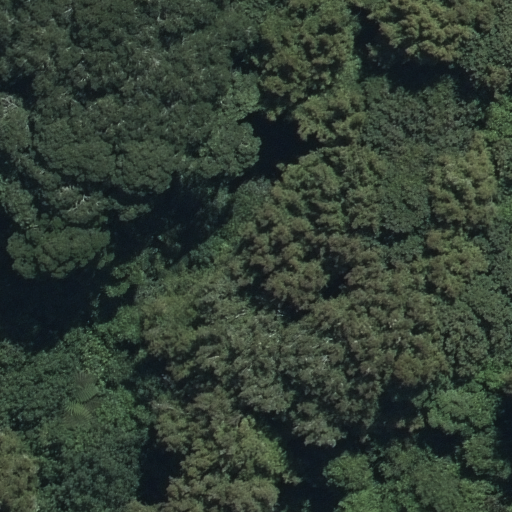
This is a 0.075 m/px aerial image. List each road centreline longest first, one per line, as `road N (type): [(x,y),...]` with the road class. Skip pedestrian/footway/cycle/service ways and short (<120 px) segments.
road 1 (track): [(345,511),(323,502),(295,408),(270,380),(284,355),(227,318),(180,318),(165,487),(207,511)]
road 2 (track): [(471,0),(511,149)]
